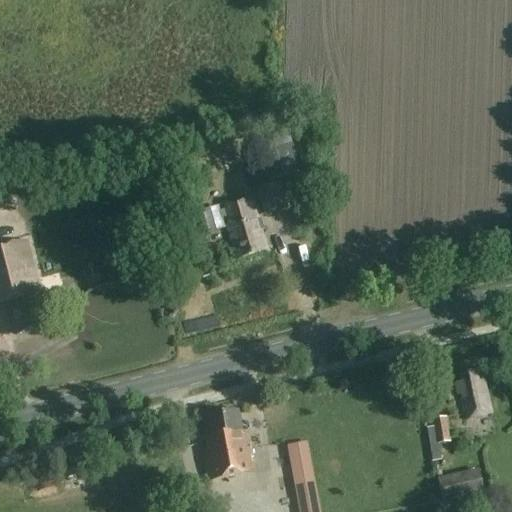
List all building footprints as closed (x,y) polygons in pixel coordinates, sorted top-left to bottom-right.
[(296,161),(291,143),(274,148),(278,165),(296,161)] [(258,191),(264,214),(287,207),(281,184),(258,191)] [(241,259),(263,252),(248,202),(222,210),(237,258),(240,257),(241,259)] [(45,331),(36,298),(41,297),(27,243),(0,250),(0,308),(8,306),(16,338),(45,331)] [(490,417),(479,371),(460,376),(461,383),(456,384),(459,396),(462,395),(463,399),(461,400),(466,423),(490,417)] [(244,437),(240,415),(205,421),(208,438),(203,439),(205,452),(202,452),(208,484),(255,475),(248,436),(244,437)] [(439,445),(449,443),(445,419),(432,422),(433,428),(427,430),(431,457),(441,456),(439,445)] [(161,437),(147,444),(151,452),(165,444),(161,437)] [(319,511),(307,443),(292,446),(304,511),(319,511)] [(438,480),(443,504),(483,495),(478,471),(438,480)]
